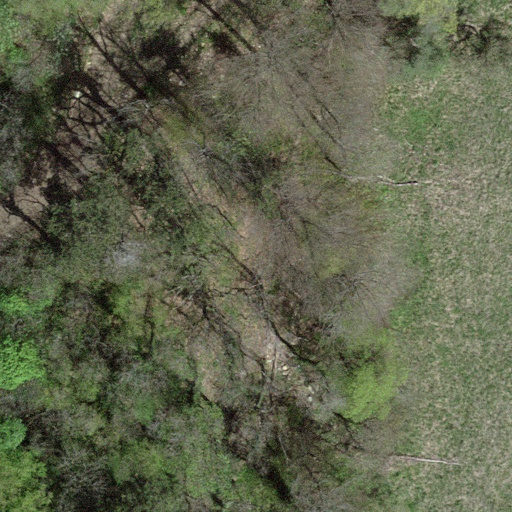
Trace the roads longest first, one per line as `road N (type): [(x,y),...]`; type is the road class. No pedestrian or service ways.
road 1 (track): [(135,0),(72,160),(0,229)]
road 2 (track): [(92,119),(214,0)]
